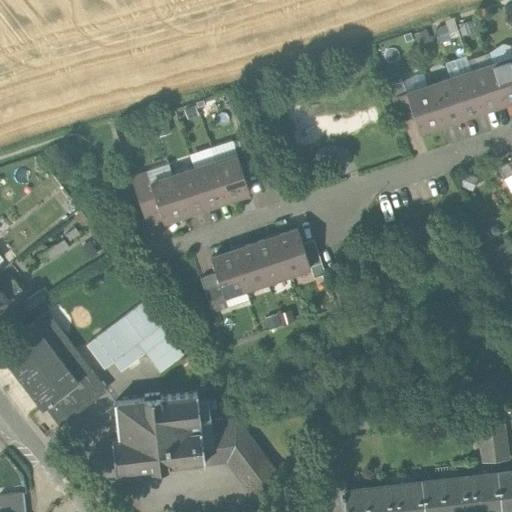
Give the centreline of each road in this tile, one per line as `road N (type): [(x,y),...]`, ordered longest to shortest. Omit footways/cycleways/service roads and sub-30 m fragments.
road 1 (residential): [(511,137),(152,253)]
road 2 (residential): [(89,511),(0,401)]
